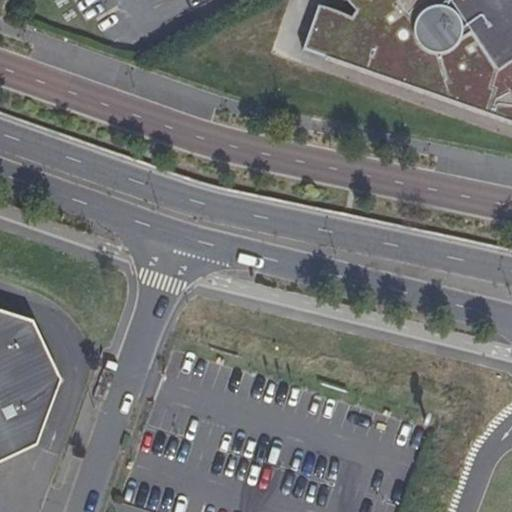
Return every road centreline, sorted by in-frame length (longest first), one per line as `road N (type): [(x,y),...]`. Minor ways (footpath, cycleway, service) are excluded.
road 1 (primary): [(511,273),(182,197),(0,132)]
road 2 (primary): [(173,233),(511,319)]
road 3 (unclassified): [(81,511),(173,233)]
road 4 (primary): [(0,173),(173,233)]
